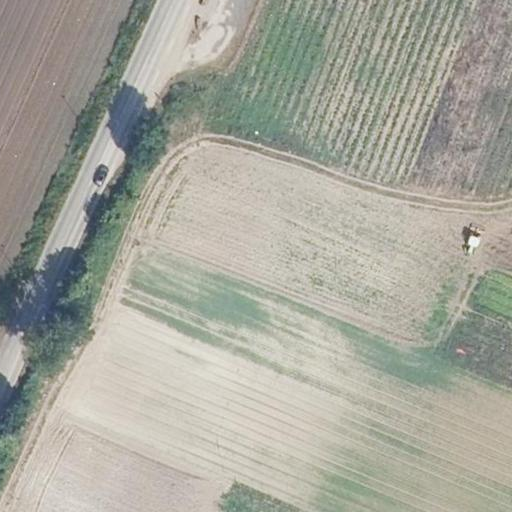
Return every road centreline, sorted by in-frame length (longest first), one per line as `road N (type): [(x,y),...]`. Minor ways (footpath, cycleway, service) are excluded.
road 1 (secondary): [(166,0),(0,359)]
road 2 (track): [(511,261),(408,511)]
